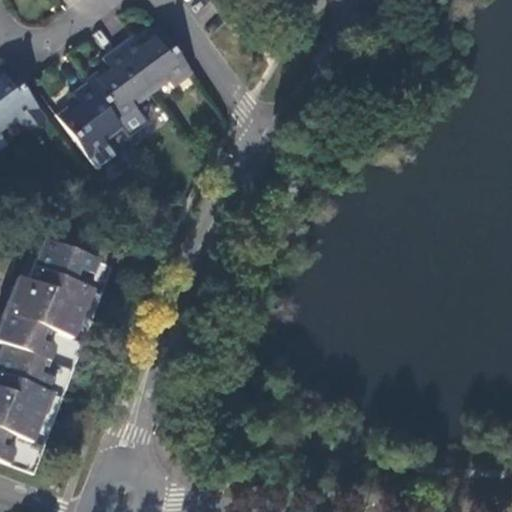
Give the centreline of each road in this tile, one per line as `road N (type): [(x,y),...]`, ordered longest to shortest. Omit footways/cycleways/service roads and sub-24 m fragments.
road 1 (unclassified): [(123,472),(264,133)]
road 2 (residential): [(264,133),(166,0)]
road 3 (residential): [(101,0),(23,56),(0,26)]
